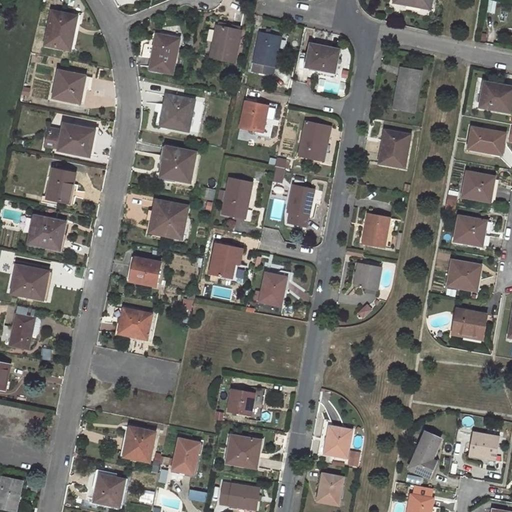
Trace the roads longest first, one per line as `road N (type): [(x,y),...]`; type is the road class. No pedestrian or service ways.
road 1 (residential): [(99,0),(116,28),(129,110),(50,511)]
road 2 (residential): [(282,511),(366,44),(354,24)]
road 3 (residential): [(354,24),(511,60)]
